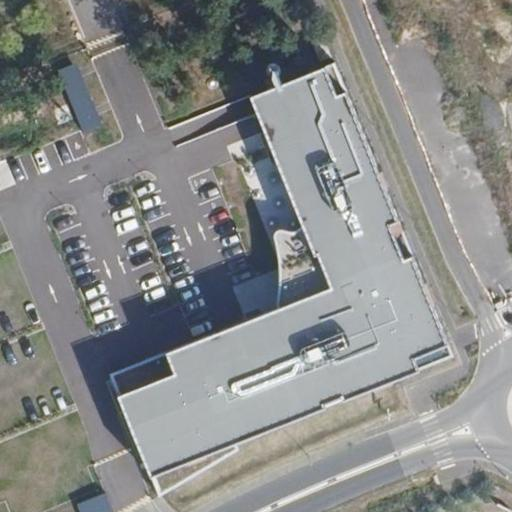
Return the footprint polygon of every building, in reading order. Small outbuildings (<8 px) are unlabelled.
[(334,63),(251,95),(306,224),(333,287),(276,308),(166,350),(176,372),(120,394),(161,494),(236,447),(235,441),(422,370),(416,357),(450,342),(334,63)] [(85,132),(101,126),(85,86),(68,92),(85,132)] [(279,293),(276,308),(333,287),(306,224),(302,227),(297,230),(292,231),(287,231),(282,229),(278,229),(275,232),(274,235),(274,239),(276,247),(279,262),(279,278),(279,293)] [(0,257),(0,289),(19,284),(10,254),(0,257)] [(0,307),(0,394),(24,387),(13,351),(34,344),(25,314),(13,317),(9,305),(0,307)] [(113,511),(105,493),(79,505),(81,511),(113,511)]
